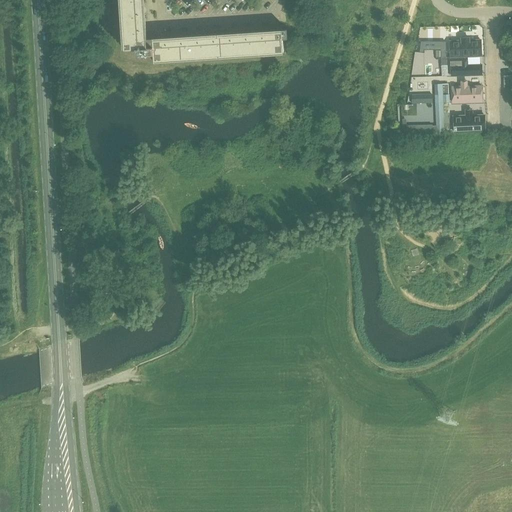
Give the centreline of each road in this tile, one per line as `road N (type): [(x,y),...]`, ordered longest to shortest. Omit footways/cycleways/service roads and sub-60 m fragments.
road 1 (primary): [(38,0),(59,342)]
road 2 (primary): [(78,511),(61,382)]
road 3 (primary): [(61,382),(59,511)]
